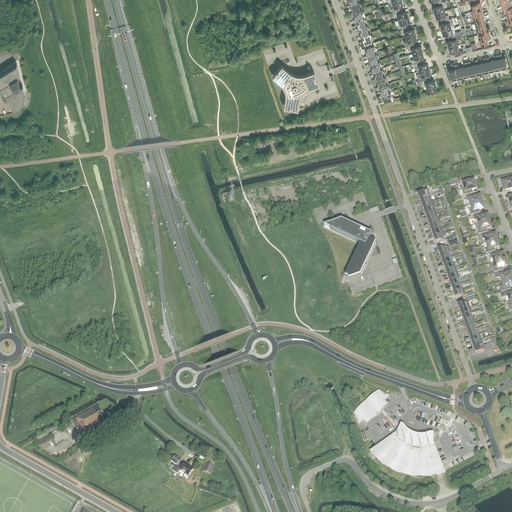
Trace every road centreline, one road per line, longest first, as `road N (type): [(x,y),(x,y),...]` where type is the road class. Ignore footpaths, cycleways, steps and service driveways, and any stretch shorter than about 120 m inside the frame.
road 1 (primary): [(292,511),(218,335),(143,102)]
road 2 (primary): [(135,105),(274,511)]
road 3 (unclassified): [(474,387),(334,0)]
road 4 (primary): [(135,105),(179,365)]
road 5 (primary): [(257,334),(179,199),(143,102)]
road 6 (unclassified): [(308,511),(303,480),(339,460),(385,495),(428,504),(502,469)]
road 7 (tertiary): [(466,395),(368,369),(303,336),(272,339)]
road 8 (tertiary): [(275,347),(302,342),(466,404)]
road 9 (primary): [(299,511),(267,361)]
road 10 (primary): [(191,389),(269,511)]
road 11 (unclassified): [(0,445),(115,511)]
